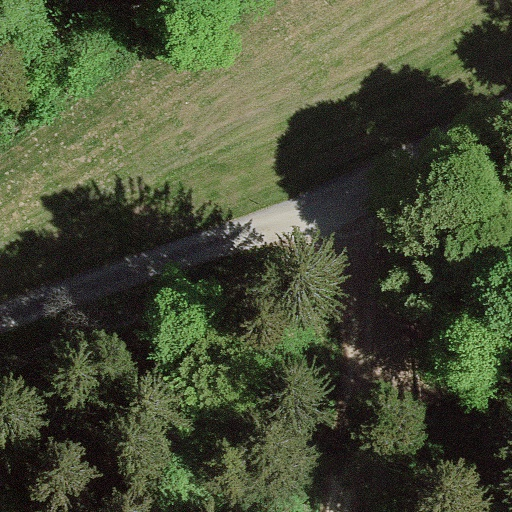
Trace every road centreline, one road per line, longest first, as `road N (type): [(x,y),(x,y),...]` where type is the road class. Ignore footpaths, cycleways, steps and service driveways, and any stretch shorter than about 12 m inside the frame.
road 1 (unclassified): [(511,86),(299,218),(0,323)]
road 2 (track): [(299,218),(339,511)]
